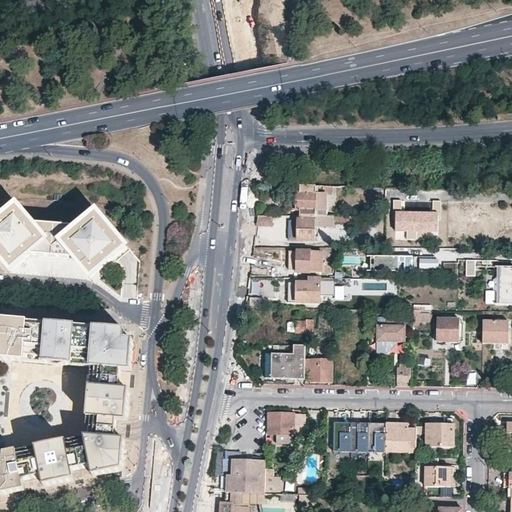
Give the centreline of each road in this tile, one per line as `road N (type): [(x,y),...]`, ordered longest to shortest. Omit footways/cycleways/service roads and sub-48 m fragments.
road 1 (secondary): [(406,58),(0,137)]
road 2 (residential): [(0,140),(124,158),(151,180),(163,212),(155,318)]
road 3 (primary): [(210,237),(169,511)]
road 4 (residential): [(476,399),(212,399)]
road 5 (primary): [(212,399),(247,142)]
road 6 (primary): [(511,129),(304,138)]
road 7 (residential): [(0,276),(88,285),(155,318)]
road 8 (primary): [(215,83),(219,149),(210,237)]
road 9 (residential): [(159,329),(142,479)]
road 10 (unknown): [(390,193),(511,197)]
